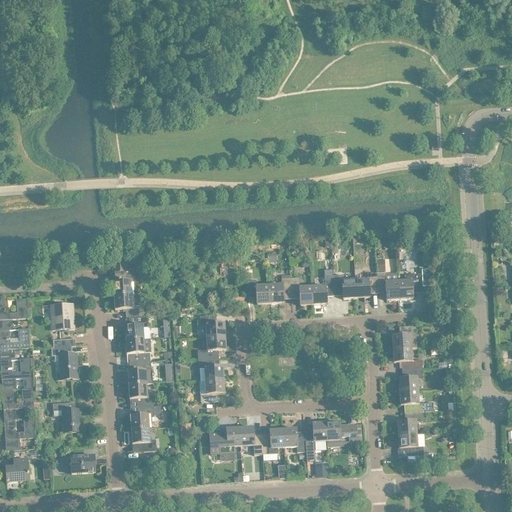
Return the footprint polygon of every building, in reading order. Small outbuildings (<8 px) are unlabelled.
[(114,296),(142,295),(141,294),(141,295),(139,262),(112,264),(112,265),(113,265),(113,274),(115,274),(116,282),(113,282),(113,283),(114,283),(115,296),(114,296)] [(426,270),(422,270),(423,287),(428,287),(431,287),(430,270),(426,270)] [(383,273),(377,274),(378,290),(378,294),(387,293),(387,301),(400,300),(399,282),(383,283),(383,273)] [(371,280),(356,281),(357,299),(365,298),(370,298),(370,290),(378,290),(377,274),(371,274),(371,280)] [(406,281),(399,282),(400,300),(413,299),(413,292),(421,291),(420,275),(414,275),(412,276),(411,275),(405,276),(406,281)] [(329,286),(313,287),(314,306),(327,305),(327,297),(335,297),(335,293),(334,276),(328,277),(329,286)] [(340,276),(334,276),(335,293),(343,292),(344,300),(357,299),(356,281),(340,281),(340,276)] [(284,296),(292,295),(291,279),(285,279),(285,285),(270,286),(271,304),(284,304),(284,296)] [(291,279),(292,295),(292,299),(300,299),(301,307),(314,306),(313,287),(297,288),(297,279),(291,279)] [(258,305),(271,304),(270,286),(254,287),(254,281),(248,282),(249,298),(257,298),(258,305)] [(127,318),(136,318),(139,317),(139,306),(133,307),(132,296),(142,295),(114,296),(114,297),(115,297),(115,310),(115,311),(126,310),(127,318)] [(0,301),(0,320),(29,319),(27,300),(17,301),(18,314),(9,314),(8,301),(0,301)] [(52,307),(53,331),(75,330),(74,305),(52,307)] [(181,315),(173,315),(173,325),(181,325),(181,315)] [(206,323),(207,338),(226,337),(225,324),(217,325),(217,316),(200,317),(201,323),(206,323)] [(126,341),(150,339),(148,317),(139,317),(136,318),(136,326),(125,327),(126,341)] [(393,337),(394,350),(412,349),(417,349),(416,336),(417,336),(416,327),(400,328),(400,336),(393,337)] [(0,331),(0,345),(0,351),(8,350),(8,355),(15,354),(20,354),(20,349),(30,349),(29,330),(19,330),(19,343),(11,344),(10,331),(0,331)] [(198,355),(199,361),(215,360),(219,360),(219,351),(227,351),(226,337),(207,338),(208,354),(198,355)] [(129,363),(138,363),(151,362),(150,339),(126,341),(127,355),(131,355),(131,357),(129,357),(129,363)] [(52,357),(60,356),(62,381),(78,380),(77,355),(72,355),(72,347),(76,347),(76,340),(54,341),(54,348),(52,349),(52,357)] [(403,371),(407,371),(423,370),(423,364),(413,364),(412,349),(394,350),(394,363),(402,363),(403,371)] [(8,355),(1,355),(1,362),(2,381),(8,380),(9,385),(17,384),(16,380),(24,379),(25,390),(33,390),(32,379),(31,360),(20,360),(21,373),(13,374),(12,361),(15,361),(15,354),(8,355)] [(205,366),(206,382),(224,381),(223,367),(216,368),(215,360),(199,361),(199,367),(205,366)] [(129,385),(129,386),(147,385),(147,384),(146,373),(152,373),(151,362),(138,363),(139,371),(128,371),(128,372),(129,385)] [(399,380),(400,393),(419,392),(418,376),(423,376),(423,370),(407,371),(407,379),(399,380)] [(224,381),(206,382),(207,397),(201,398),(201,404),(218,403),(217,394),(225,394),(224,381)] [(132,402),(132,408),(154,407),(153,396),(147,396),(147,385),(129,386),(130,400),(134,400),(134,402),(132,402)] [(14,391),(3,391),(4,411),(34,409),(33,390),(25,390),(22,390),(23,403),(14,404),(14,391)] [(409,406),(409,414),(426,413),(434,412),(433,403),(419,404),(419,392),(400,393),(401,406),(409,406)] [(63,411),(64,434),(81,433),(80,410),(70,411),(69,404),(53,405),(54,412),(63,411)] [(131,430),(131,431),(150,429),(149,418),(155,418),(154,407),(132,408),(133,414),(135,414),(135,416),(131,416),(131,417),(132,430),(131,430)] [(398,423),(399,436),(417,435),(416,419),(426,419),(426,413),(409,414),(405,414),(406,422),(398,423)] [(5,421),(6,441),(12,440),(12,445),(6,445),(7,452),(21,451),(20,445),(20,440),(36,439),(35,420),(24,420),(25,433),(16,434),(15,421),(5,421)] [(192,422),(180,423),(180,438),(193,437),(192,422)] [(305,433),(305,437),(306,453),(312,453),(312,443),(327,442),(326,423),(313,424),(313,432),(305,433)] [(339,423),(326,423),(327,442),(327,448),(357,446),(356,431),(348,431),(348,430),(340,430),(339,423)] [(240,429),(241,447),(257,446),(257,456),(263,456),(262,439),(262,435),(254,436),(253,428),(240,429)] [(150,429),(131,431),(132,431),(133,445),(132,445),(143,444),(144,453),(157,452),(156,441),(150,441),(150,430),(150,429)] [(237,448),(241,447),(240,429),(227,430),(227,437),(210,438),(211,455),(238,453),(237,448)] [(297,429),(283,430),(285,449),(300,448),(301,453),(306,453),(305,437),(297,437),(297,429)] [(271,439),(262,439),(263,456),(278,455),(278,449),(285,449),(283,430),(270,431),(271,439)] [(417,435),(399,436),(400,449),(407,449),(408,457),(424,456),(424,454),(424,447),(423,447),(423,448),(418,448),(417,435)] [(424,456),(408,457),(408,463),(433,462),(432,454),(424,454),(424,456)] [(71,458),(71,464),(71,466),(74,466),(74,474),(72,474),(72,475),(96,474),(95,456),(71,458)] [(7,469),(7,483),(29,482),(28,460),(14,461),(15,468),(7,469)] [(316,465),(317,477),(329,476),(328,464),(316,465)]
